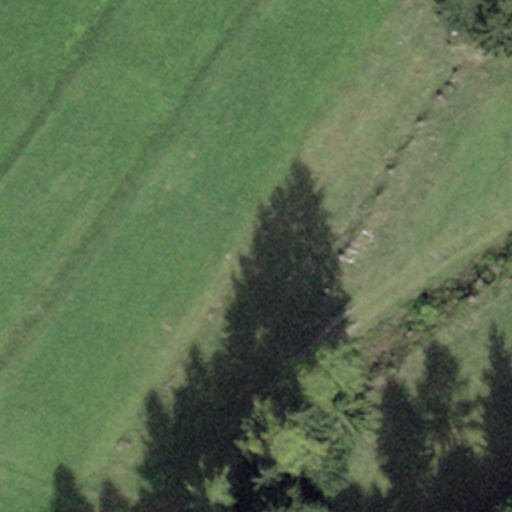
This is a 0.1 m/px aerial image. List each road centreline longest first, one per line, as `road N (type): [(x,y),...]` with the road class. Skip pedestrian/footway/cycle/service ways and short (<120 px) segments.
road 1 (track): [(511,327),(427,387),(334,485),(277,508),(213,502),(159,511)]
road 2 (track): [(136,511),(97,510),(0,468)]
